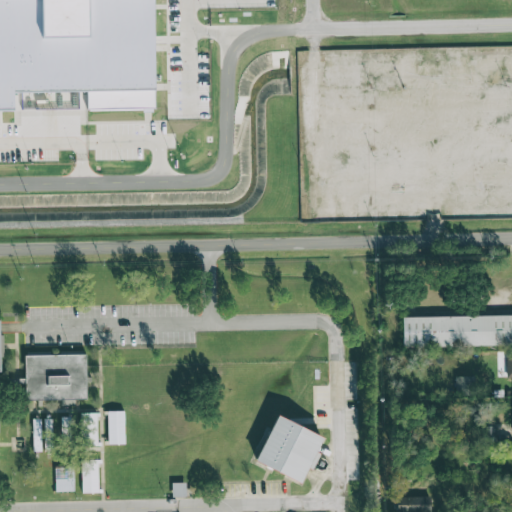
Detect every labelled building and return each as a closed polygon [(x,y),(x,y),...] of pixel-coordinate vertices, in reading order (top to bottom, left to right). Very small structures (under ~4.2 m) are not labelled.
[(0,0),(0,108),(11,108),(11,91),(86,91),(86,107),(154,107),(152,0),(0,0)] [(359,52),(324,53),(324,86),(360,85),(359,52)] [(511,314),(402,317),(403,347),(511,345),(511,314)] [(25,355),(25,400),(61,399),(61,406),(73,405),(73,400),(86,400),(86,354),(25,355)] [(474,376),(455,377),(456,395),(475,395),(474,376)] [(107,411),(108,444),(124,444),(124,411),(107,411)] [(80,446),(97,446),(97,413),(81,413),(80,446)] [(255,462),(300,483),(307,467),(312,469),(320,453),(316,452),(323,437),(276,416),(255,462)] [(70,417),(61,417),(61,437),(70,437),(70,417)] [(52,418),(44,418),(44,446),(52,446),(52,418)] [(41,419),(32,419),(33,452),(41,451),(41,419)] [(496,426),(481,426),(480,441),(496,442),(496,426)] [(98,493),(97,459),(81,460),(81,493),(98,493)] [(74,492),(73,465),(54,465),(55,492),(74,492)] [(172,498),(186,497),(185,483),(171,484),(172,498)] [(429,511),(430,497),(396,496),(396,511),(429,511)]
